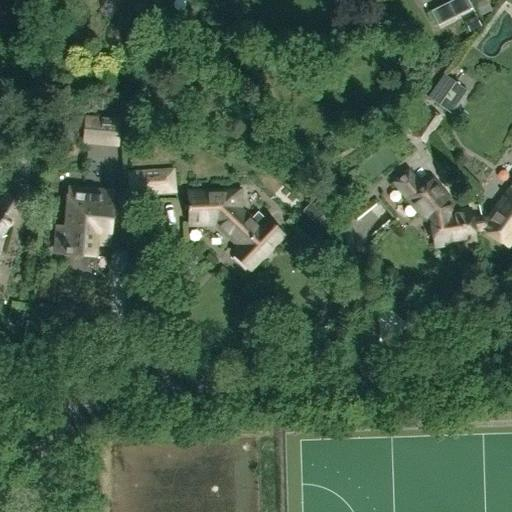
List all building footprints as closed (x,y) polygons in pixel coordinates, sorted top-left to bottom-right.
[(5,0),(0,0),(0,23),(9,22),(5,0)] [(467,0),(448,0),(431,9),(437,22),(470,6),(467,0)] [(472,0),(478,10),(489,5),(486,0),(472,0)] [(476,17),(465,23),(469,33),(481,27),(476,17)] [(41,28),(39,46),(49,47),(51,29),(41,28)] [(393,35),(384,41),(389,49),(399,43),(393,35)] [(453,82),(442,74),(426,98),(437,105),(453,82)] [(442,119),(431,111),(422,124),(430,130),(431,133),(442,119)] [(411,117),(399,123),(413,132),(419,123),(411,117)] [(100,147),(102,119),(84,118),(82,147),(100,147)] [(430,130),(422,124),(414,136),(424,143),(431,133),(430,130)] [(485,222),(484,220),(481,218),(471,219),(469,209),(456,212),(454,202),(432,177),(423,186),(408,168),(391,182),(422,222),(429,223),(433,247),(474,240),(473,231),(481,230),(480,229),(485,222)] [(172,169),(128,172),(130,194),(174,191),(172,169)] [(511,185),(486,221),(484,220),(485,222),(480,229),(481,230),(482,230),(506,247),(511,238),(511,185)] [(187,189),(188,228),(222,227),(243,247),(234,256),(248,269),(249,268),(251,270),(257,264),(254,261),(258,258),(259,259),(271,247),(269,246),(279,235),(256,213),(252,217),(241,208),(243,206),(241,196),(235,188),(187,189)] [(109,226),(111,192),(67,189),(65,207),(68,208),(66,229),(57,228),(55,252),(75,254),(75,256),(93,258),(94,243),(109,244),(111,226),(109,226)] [(0,241),(0,240),(0,232),(4,227),(7,228),(10,224),(9,220),(22,203),(23,198),(14,191),(9,194),(0,206),(0,241)] [(29,193),(19,211),(29,216),(39,198),(29,193)] [(311,203),(302,212),(314,223),(323,214),(311,203)]
